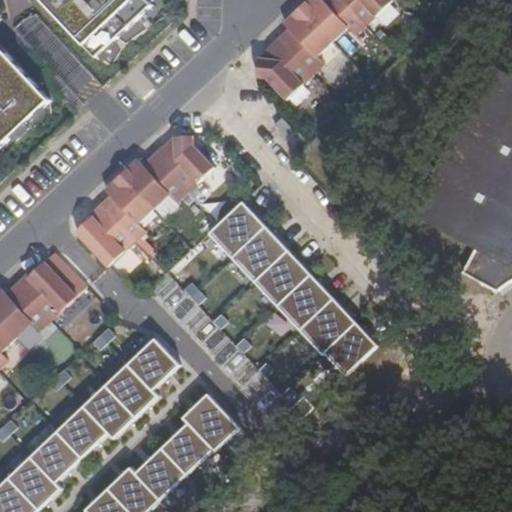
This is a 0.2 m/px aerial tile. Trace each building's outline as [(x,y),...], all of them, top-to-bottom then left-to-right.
[(44,0),(100,59),(155,7),(149,0),(44,0)] [(398,3),(395,0),(318,0),(316,3),(314,0),(294,19),(296,21),(290,27),(293,30),(273,50),(278,55),(271,61),(263,62),(261,80),(271,81),(291,103),(329,67),(321,58),(352,30),(360,38),(398,3)] [(54,65),(67,52),(29,16),(16,29),(54,65)] [(288,25),(290,27),(296,21),(294,19),(288,25)] [(54,102),(0,44),(0,150),(1,152),(54,102)] [(274,51),(263,62),(271,61),(278,55),(274,51)] [(510,282),(511,281),(511,76),(492,66),(413,214),(476,248),(462,273),(497,291),(510,282)] [(181,206),(219,171),(199,149),(198,139),(179,140),(180,146),(172,153),(169,150),(168,149),(148,169),(145,165),(138,171),(136,168),(116,186),(118,189),(111,195),(115,200),(95,218),(96,221),(80,237),(112,271),(150,236),(143,228),(174,198),(181,206)] [(180,146),(179,140),(169,150),(172,153),(180,146)] [(138,171),(145,165),(143,162),(136,168),(138,171)] [(109,192),(111,195),(118,189),(116,186),(109,192)] [(250,204),(217,235),(239,258),(272,227),(270,225),(268,223),(250,204)] [(272,227),(239,258),(262,281),(294,250),(290,245),(288,244),(272,227)] [(262,281),(268,288),(285,305),(317,274),(313,270),(311,268),(307,264),(301,257),(294,250),(262,281)] [(0,376),(12,366),(4,357),(36,328),(43,335),(81,300),(49,266),(33,281),(30,279),(10,299),(6,295),(0,300),(0,376)] [(317,274),(285,305),(308,329),(340,298),(338,295),(333,291),(331,289),(317,274)] [(171,277),(152,294),(272,426),(303,398),(292,386),(284,393),(217,318),(213,321),(200,306),(208,299),(194,283),(184,291),(171,277)] [(308,329),(312,333),(331,353),(363,322),(357,316),(355,314),(351,309),(344,302),(340,298),(308,329)] [(331,353),(352,375),(384,344),(381,341),(377,336),(375,334),(363,322),(331,353)] [(116,353),(104,341),(78,366),(104,394),(131,368),(122,360),(116,353)] [(140,378),(131,368),(104,394),(131,422),(158,397),(146,384),(140,378)] [(224,449),(247,427),(216,395),(205,405),(200,410),(193,417),(197,421),(223,447),(223,448),(224,449)] [(43,452),(70,426),(55,411),(43,399),(16,424),(43,452)] [(196,474),(223,448),(223,447),(197,421),(187,431),(182,435),(170,447),(196,474)] [(97,454),(70,426),(43,452),(70,480),(97,454)] [(169,499),(196,474),(170,447),(158,458),(153,463),(143,473),(169,500),(169,499)] [(169,499),(169,500),(143,473),(139,468),(132,475),(127,480),(116,491),(136,511),(158,511),(171,501),(169,499)] [(0,491),(8,484),(0,475),(0,491)] [(35,511),(8,484),(0,491),(0,511),(35,511)] [(136,511),(116,491),(105,501),(100,506),(93,511),(136,511)]
